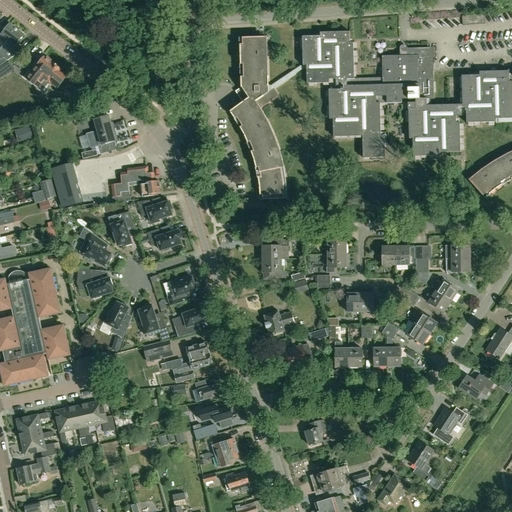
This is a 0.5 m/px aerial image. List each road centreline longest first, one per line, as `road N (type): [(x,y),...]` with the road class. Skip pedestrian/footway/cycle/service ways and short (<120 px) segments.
road 1 (residential): [(192,22),(470,0)]
road 2 (tertiary): [(165,140),(126,96),(4,0)]
road 3 (residential): [(360,274),(361,223),(511,223)]
road 4 (residential): [(414,395),(432,384),(511,263)]
road 5 (residential): [(252,400),(414,395)]
road 6 (residential): [(511,52),(446,56),(445,37),(445,28),(511,23)]
road 7 (tertiary): [(252,400),(209,253)]
road 8 (tertiary): [(209,253),(165,140)]
